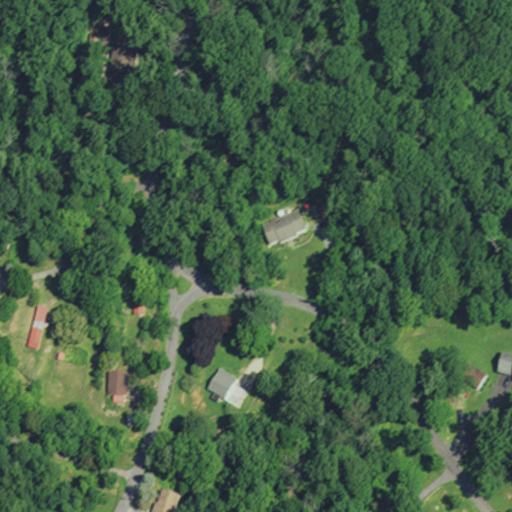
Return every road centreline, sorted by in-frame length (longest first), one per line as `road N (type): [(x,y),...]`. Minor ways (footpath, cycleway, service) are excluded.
road 1 (residential): [(486,511),(392,378),(343,326),(275,295),(172,284)]
road 2 (residential): [(172,284),(151,185),(195,0)]
road 3 (residential): [(172,284),(155,418),(117,511)]
